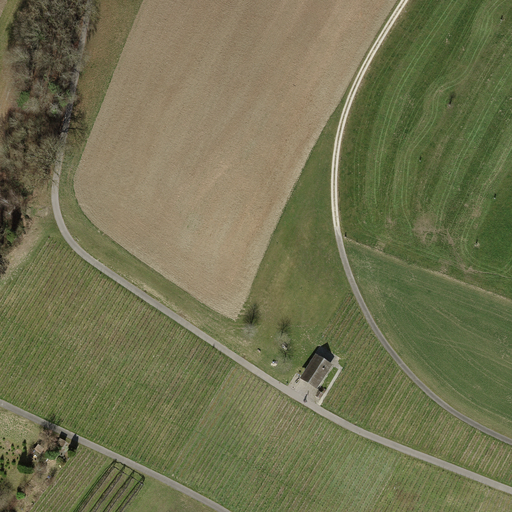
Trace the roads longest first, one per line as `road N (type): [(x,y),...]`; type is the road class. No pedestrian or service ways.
road 1 (track): [(92,0),(53,181),(68,238),(237,361),(340,423),(511,493)]
road 2 (track): [(406,0),(343,117),(334,172),(339,236),(377,335),(402,368),(450,413),(511,443)]
road 3 (track): [(0,404),(222,511)]
road 4 (track): [(43,0),(0,115)]
